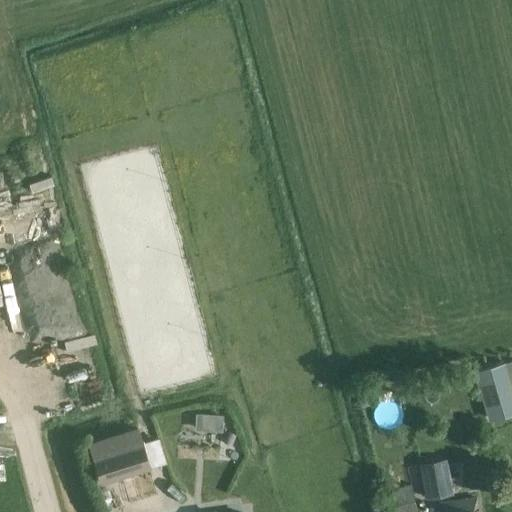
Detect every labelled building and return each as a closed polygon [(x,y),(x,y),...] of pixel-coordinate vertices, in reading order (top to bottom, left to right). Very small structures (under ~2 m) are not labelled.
[(511,384),(511,361),(476,372),(490,419),(511,412),(511,391),(510,385),(511,384)] [(194,428),(221,429),(222,412),(194,411),(194,428)] [(152,468),(138,428),(89,444),(93,457),(101,485),(152,468)] [(385,466),(394,511),(416,511),(407,461),(385,466)] [(419,466),(425,498),(452,492),(447,461),(419,466)] [(479,511),(477,498),(444,503),(445,511),(479,511)]
